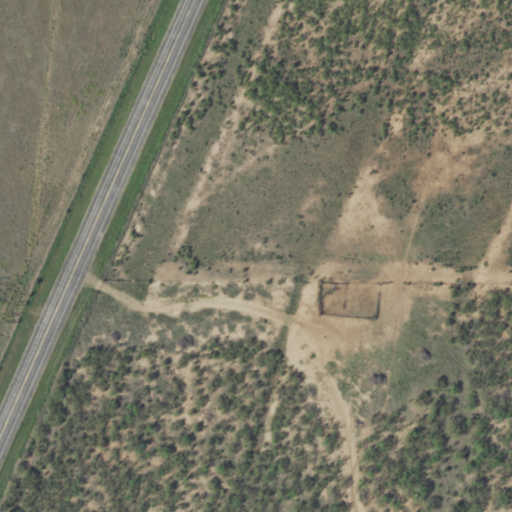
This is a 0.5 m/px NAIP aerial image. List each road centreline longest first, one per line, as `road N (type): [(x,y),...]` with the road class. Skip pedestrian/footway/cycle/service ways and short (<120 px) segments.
road 1 (primary): [(0,453),(200,0)]
road 2 (track): [(511,314),(396,349),(345,349),(105,291),(80,273)]
